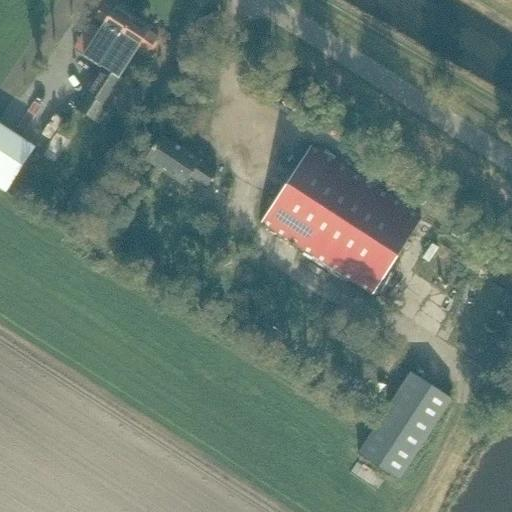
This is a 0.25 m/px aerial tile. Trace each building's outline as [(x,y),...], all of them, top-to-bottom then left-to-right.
[(100,67),(132,16),(114,5),(112,9),(103,3),(90,24),(102,31),(86,57),(85,57),(100,67)] [(89,99),(80,112),(97,123),(105,111),(103,110),(122,81),(118,79),(137,49),(146,55),(154,41),(147,35),(151,29),(132,16),(100,67),(87,87),(88,87),(83,95),(89,99)] [(46,116),(71,94),(55,76),(47,83),(41,77),(24,91),(46,116)] [(118,149),(124,153),(134,137),(129,133),(118,149)] [(0,189),(5,192),(12,197),(37,159),(30,154),(0,134),(0,189)] [(198,164),(199,162),(160,136),(143,160),(184,186),(190,178),(205,188),(215,176),(198,164)] [(262,224),(369,295),(419,219),(311,149),(262,224)] [(81,182),(66,205),(80,214),(95,191),(81,182)] [(60,218),(56,224),(70,233),(81,217),(73,212),(66,222),(60,218)] [(355,453),(398,481),(451,400),(408,372),(355,453)]
